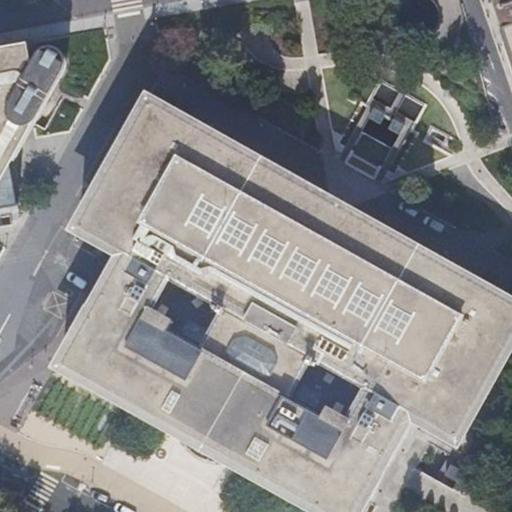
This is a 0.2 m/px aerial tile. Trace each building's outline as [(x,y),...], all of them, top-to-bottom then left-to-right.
[(511,0),(490,0),(501,31),(511,27),(511,0)] [(511,27),(501,31),(508,51),(511,64),(511,27)] [(10,164),(12,163),(64,72),(65,64),(63,57),(60,53),(55,50),(49,49),(44,50),(38,54),(31,67),(28,53),(22,54),(21,47),(0,50),(0,209),(17,207),(10,164)] [(366,120),(398,138),(408,121),(401,116),(391,109),(385,106),(376,103),(366,120)] [(78,231),(124,257),(61,368),(167,427),(205,449),(241,469),(318,511),(355,511),(409,416),(455,442),(511,341),(511,308),(351,218),(337,210),(315,198),(149,105),(78,231)] [(241,469),(167,427),(150,457),(159,463),(216,494),(224,499),(241,469)]
